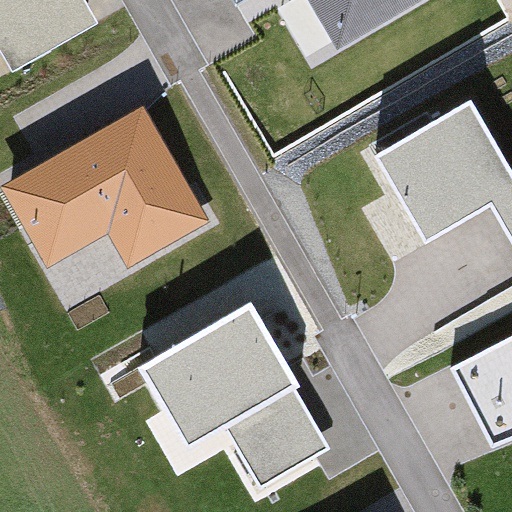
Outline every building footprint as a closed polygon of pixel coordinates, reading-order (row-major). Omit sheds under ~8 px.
[(91,0),(0,0),(0,67),(3,73),(103,21),(91,0)] [(312,0),(337,44),(415,0),(312,0)] [(511,181),(471,98),(368,149),(418,251),(492,215),(511,252),(511,251),(511,181)] [(146,100),(0,186),(0,193),(44,267),(106,230),(131,271),(217,220),(146,100)] [(248,306),(124,376),(170,457),(220,429),(258,495),(331,454),(248,306)] [(511,340),(453,370),(496,444),(511,437),(511,340)]
